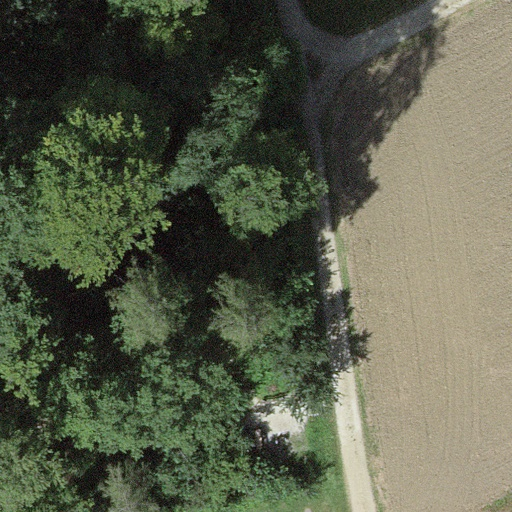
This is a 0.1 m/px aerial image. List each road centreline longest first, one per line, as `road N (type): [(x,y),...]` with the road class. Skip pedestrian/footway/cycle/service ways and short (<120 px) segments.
road 1 (track): [(298,72),(357,511)]
road 2 (track): [(298,72),(437,0)]
